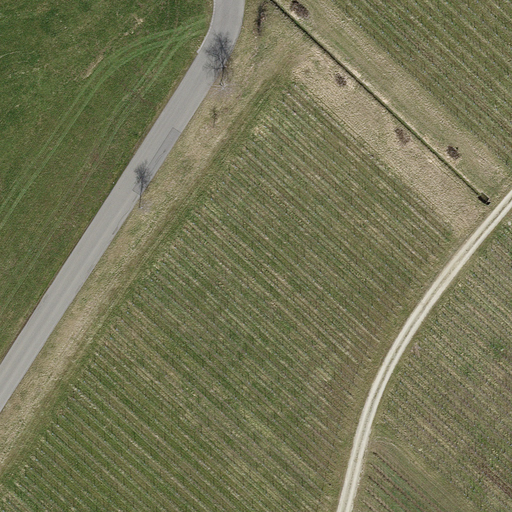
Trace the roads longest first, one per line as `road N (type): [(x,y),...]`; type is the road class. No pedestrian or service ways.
road 1 (tertiary): [(231,0),(207,66),(0,389)]
road 2 (track): [(344,511),(385,370),(422,305),(511,192)]
